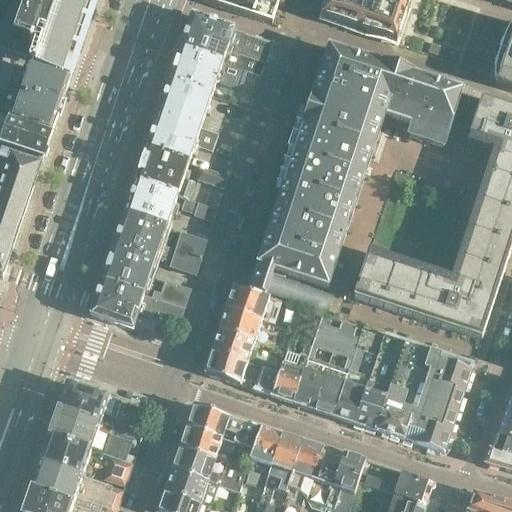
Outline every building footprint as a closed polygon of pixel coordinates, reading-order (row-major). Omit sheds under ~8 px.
[(24,0),(12,38),(34,46),(39,48),(34,62),(61,71),(68,49),(79,53),(96,0),(24,0)] [(282,7),(262,0),(202,0),(200,3),(271,27),(278,7),(282,8),(282,7)] [(327,0),(321,17),(322,17),(320,22),(324,23),(325,24),(331,26),(355,34),(361,36),(391,46),(391,45),(396,47),(397,42),(411,0),(327,0)] [(192,18),(181,51),(223,65),(223,66),(249,75),(256,77),(256,76),(260,78),(271,45),(192,18)] [(511,28),(509,31),(504,39),(503,41),(499,54),(494,69),(493,75),(494,80),(495,85),(497,88),(499,88),(504,91),(511,93),(511,28)] [(258,267),(257,269),(275,275),(267,296),(327,315),(333,295),(285,280),(286,277),(327,290),(384,117),(412,126),(408,138),(442,149),(460,93),(413,78),(413,76),(383,66),(383,68),(329,50),(313,98),(311,98),(308,106),(309,107),(304,120),(303,119),(301,128),(302,129),(291,165),(257,267),(258,267)] [(172,76),(169,85),(212,99),(212,100),(227,105),(235,82),(231,81),(232,79),(246,83),(249,75),(223,66),(223,65),(181,51),(177,61),(172,76)] [(15,94),(20,96),(60,110),(63,100),(62,100),(68,83),(29,69),(24,86),(18,84),(15,94)] [(163,102),(158,117),(201,131),(212,100),(212,99),(169,85),(166,94),(163,102)] [(4,121),(11,123),(51,136),(56,119),(57,120),(60,110),(20,96),(15,94),(11,106),(8,105),(4,121)] [(368,254),(353,300),(481,342),(511,246),(511,109),(481,100),(468,139),(466,145),(492,154),(450,281),(368,254)] [(147,150),(146,150),(189,165),(195,149),(214,155),(220,138),(201,131),(158,117),(157,119),(158,119),(153,134),(152,134),(149,142),(150,142),(147,150)] [(0,149),(32,160),(32,159),(42,162),(51,136),(11,123),(4,121),(0,119),(0,149)] [(135,185),(136,185),(178,199),(178,200),(189,203),(195,185),(184,182),(189,165),(146,150),(135,185)] [(0,280),(2,281),(9,262),(8,261),(33,187),(34,187),(40,169),(27,165),(28,164),(10,158),(2,155),(2,156),(0,155),(0,280)] [(196,183),(219,190),(219,189),(223,190),(227,178),(223,176),(201,169),(196,183)] [(125,216),(124,218),(167,232),(172,215),(175,216),(177,211),(194,216),(193,218),(212,225),(216,212),(197,206),(184,202),(182,208),(175,206),(178,200),(178,199),(136,185),(133,193),(130,201),(125,216)] [(116,241),(113,250),(156,265),(157,261),(166,264),(165,268),(170,270),(194,278),(205,245),(180,236),(175,253),(165,250),(165,249),(161,248),(167,232),(124,218),(119,233),(116,241)] [(105,274),(102,284),(144,298),(156,265),(113,250),(105,274)] [(257,269),(248,294),(266,300),(267,296),(275,275),(257,269)] [(165,283),(158,303),(179,310),(183,311),(190,291),(165,283)] [(144,298),(102,284),(99,292),(98,292),(90,317),(106,323),(106,324),(115,327),(115,326),(132,331),(133,327),(136,328),(139,316),(152,320),(153,316),(180,325),(183,311),(179,310),(158,303),(144,298)] [(226,309),(225,311),(262,324),(268,326),(275,304),(269,302),(266,300),(248,294),(232,289),(227,305),(226,310),(226,309)] [(223,317),(218,332),(254,345),(262,324),(225,311),(225,313),(224,317),(223,317)] [(212,352),(211,353),(248,366),(250,358),(254,359),(259,347),(254,345),(218,332),(213,348),(214,348),(212,353),(212,352)] [(383,339),(364,332),(357,350),(376,357),(383,339)] [(248,366),(211,353),(210,355),(211,356),(209,361),(205,371),(206,371),(206,375),(209,377),(208,377),(240,388),(253,392),(261,370),(248,366)] [(299,356),(299,357),(286,353),(278,376),(271,398),(272,399),(273,398),(294,406),(309,359),(299,356)] [(309,359),(294,406),(313,412),(329,366),(329,365),(309,359)] [(434,373),(431,383),(464,394),(471,372),(438,361),(438,362),(434,373)] [(329,366),(313,412),(334,419),(345,387),(349,373),(329,366)] [(261,370),(253,392),(271,398),(278,376),(261,370)] [(345,387),(334,419),(354,426),(367,386),(369,380),(349,373),(345,387)] [(424,404),(457,414),(464,394),(431,383),(429,391),(424,404)] [(68,385),(59,412),(100,426),(104,417),(116,421),(121,404),(109,399),(68,385)] [(367,386),(354,426),(375,433),(383,411),(387,401),(389,393),(367,386)] [(511,402),(510,401),(497,438),(511,442),(511,402)] [(418,424),(450,434),(457,414),(424,404),(421,415),(418,424)] [(186,428),(186,429),(235,447),(252,453),(261,430),(230,420),(211,414),(211,413),(200,410),(195,409),(194,409),(192,411),(187,428),(186,428)] [(383,411),(375,433),(404,442),(411,421),(383,411)] [(49,438),(91,453),(117,461),(126,435),(100,427),(100,426),(59,412),(58,412),(49,438)] [(411,421),(404,442),(440,455),(444,452),(450,434),(418,424),(411,421)] [(184,435),(179,450),(216,463),(219,451),(231,456),(235,447),(222,442),(186,429),(184,436),(184,435)] [(249,462),(250,463),(246,472),(259,476),(254,490),(263,494),(271,470),(282,438),(273,435),(269,434),(269,433),(261,430),(252,453),(249,462)] [(49,438),(40,465),(82,479),(91,453),(49,438)] [(282,438),(271,470),(263,494),(259,505),(268,508),(267,511),(279,511),(291,477),(302,444),(295,442),(294,442),(282,438)] [(511,442),(497,438),(491,452),(511,458),(511,442)] [(291,477),(279,511),(303,511),(306,505),(313,484),(324,451),(302,444),(291,477)] [(172,471),(172,472),(208,485),(238,495),(245,474),(215,464),(216,463),(179,450),(174,466),(174,467),(172,471)] [(324,451),(313,484),(306,505),(310,511),(313,511),(324,511),(332,490),(342,458),(324,451)] [(511,458),(491,452),(489,451),(486,462),(489,467),(511,473),(511,458)] [(342,458),(332,490),(324,511),(349,511),(354,497),(358,487),(365,465),(342,458)] [(133,467),(110,459),(107,471),(128,478),(133,467)] [(40,465),(31,491),(73,506),(91,511),(116,511),(123,493),(82,479),(40,465)] [(378,493),(393,498),(425,509),(426,508),(425,508),(427,504),(432,491),(431,490),(431,491),(429,487),(429,486),(400,477),(365,466),(359,486),(378,493)] [(124,489),(128,478),(107,471),(103,482),(124,489)] [(170,479),(165,494),(201,506),(211,509),(218,489),(208,485),(172,472),(171,474),(171,475),(170,479)] [(24,511),(71,511),(73,506),(31,491),(24,511)] [(378,511),(424,511),(425,509),(393,498),(378,493),(375,501),(382,504),(378,511)] [(159,511),(209,511),(211,509),(201,506),(165,494),(160,510),(159,511)] [(473,500),(468,511),(511,511),(511,506),(479,497),(479,498),(473,500)]
